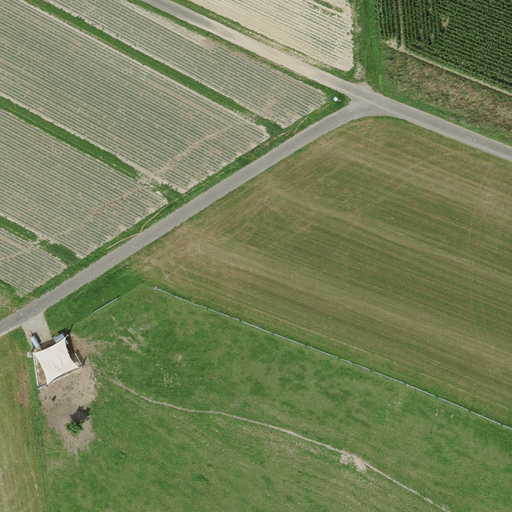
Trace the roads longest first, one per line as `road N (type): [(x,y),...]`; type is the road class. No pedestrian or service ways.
road 1 (track): [(0,330),(372,102)]
road 2 (track): [(511,157),(151,0)]
